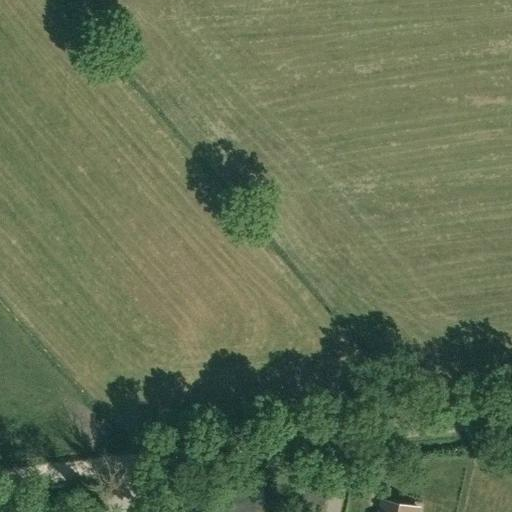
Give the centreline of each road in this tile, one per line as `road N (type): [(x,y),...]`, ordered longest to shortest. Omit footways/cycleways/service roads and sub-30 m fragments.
road 1 (track): [(0,480),(278,445)]
road 2 (unclassified): [(278,445),(511,418)]
